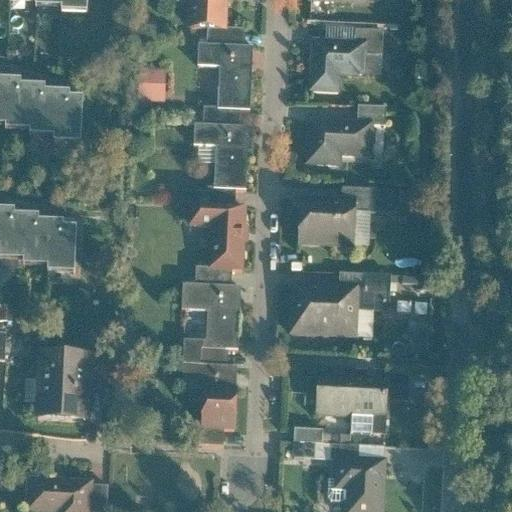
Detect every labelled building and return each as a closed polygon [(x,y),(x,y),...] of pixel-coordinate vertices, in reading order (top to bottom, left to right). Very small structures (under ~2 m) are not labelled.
[(35,0),(36,7),(35,13),(61,13),(60,0),(35,0)] [(60,0),(61,13),(61,18),(86,19),(86,0),(60,0)] [(227,0),(186,0),(185,35),(226,36),(227,0)] [(371,9),(371,0),(308,0),(308,8),(371,9)] [(159,22),(143,23),(144,42),(161,41),(159,22)] [(325,44),(310,44),(310,99),(342,99),(343,84),(369,84),(369,45),(357,45),(357,33),(325,33),(325,44)] [(252,51),(196,50),(195,74),(217,74),(216,114),(239,115),(250,115),(252,51)] [(170,75),(140,74),(139,106),(169,107),(170,75)] [(4,130),(4,137),(30,137),(30,93),(19,93),(19,86),(4,86),(4,130)] [(30,137),(30,144),(55,144),(56,100),(45,100),(45,93),(30,93),(30,137)] [(55,144),(55,151),(81,151),(81,107),(70,107),(70,100),(56,100),(55,144)] [(357,125),(308,124),(307,172),(344,173),(344,163),(375,164),(376,131),(387,131),(387,111),(357,111),(357,125)] [(216,114),(202,114),(202,131),(194,131),(194,150),(217,151),(216,195),(245,196),(247,132),(238,132),(239,115),(216,114)] [(355,205),(355,217),(405,218),(405,195),(342,194),(342,205),(355,205)] [(355,205),(342,205),(302,204),(301,253),(354,254),(355,217),(355,205)] [(249,213),(189,211),(189,232),(211,233),(209,275),(232,276),(247,276),(249,213)] [(0,267),(21,268),(22,225),(11,224),(11,218),(0,217),(0,267)] [(21,268),(21,275),(46,276),(47,232),(37,232),(37,225),(22,225),(21,268)] [(46,276),(46,283),(72,283),(73,239),(62,239),(62,232),(47,232),(46,276)] [(194,290),(231,291),(232,276),(209,275),(195,275),(194,290)] [(362,290),(292,288),(290,341),(375,344),(377,315),(361,314),(362,290)] [(231,291),(194,290),(184,290),(183,318),(207,319),(207,346),(206,354),(228,354),(239,354),(241,292),(231,291)] [(182,370),(227,372),(228,354),(206,354),(207,346),(183,345),(182,370)] [(96,362),(39,359),(35,428),(93,431),(96,362)] [(203,392),(235,393),(236,372),(227,372),(182,370),(180,370),(179,391),(203,392)] [(352,380),(318,380),(317,422),(351,423),(352,380)] [(387,381),(352,380),(351,423),(386,424),(387,381)] [(407,381),(390,381),(390,403),(407,403),(407,381)] [(235,393),(203,392),(201,435),(234,436),(235,393)] [(326,439),(326,435),(295,434),(294,466),(331,467),(331,462),(386,464),(386,452),(332,450),(333,439),(326,439)] [(384,511),(386,464),(331,462),(331,467),(331,484),(335,484),(334,495),(347,495),(346,506),(344,506),(343,511),(384,511)] [(91,486),(26,483),(24,511),(90,511),(91,491),(91,486)] [(105,511),(106,492),(91,491),(90,511),(105,511)]
